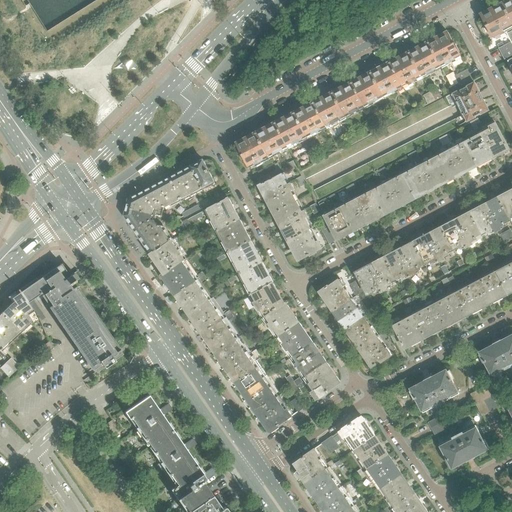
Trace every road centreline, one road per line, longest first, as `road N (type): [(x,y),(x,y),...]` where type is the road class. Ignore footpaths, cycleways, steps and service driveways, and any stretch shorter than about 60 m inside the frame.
road 1 (residential): [(212,119),(255,107),(449,0)]
road 2 (residential): [(511,169),(297,287)]
road 3 (primary): [(0,133),(195,0)]
road 4 (residential): [(0,489),(72,416),(162,353)]
road 5 (residential): [(212,119),(216,144),(297,287)]
road 6 (secondary): [(176,345),(83,204)]
road 7 (secondary): [(64,216),(162,353)]
road 8 (residential): [(369,398),(388,380),(511,315)]
road 9 (primary): [(134,0),(0,91)]
road 10 (secondary): [(83,204),(147,157),(196,105)]
road 11 (secondary): [(173,85),(69,184)]
road 12 (secondary): [(162,353),(239,467)]
road 13 (secondary): [(253,457),(176,345)]
road 14 (residential): [(511,116),(449,0)]
road 15 (secondary): [(196,105),(274,0)]
road 16 (residential): [(359,383),(253,457)]
road 17 (residential): [(264,473),(369,398)]
road 18 (secondary): [(263,0),(173,85)]
road 19 (residential): [(369,398),(439,496)]
